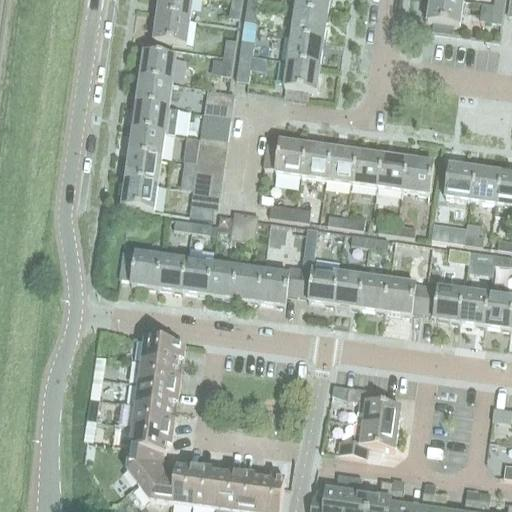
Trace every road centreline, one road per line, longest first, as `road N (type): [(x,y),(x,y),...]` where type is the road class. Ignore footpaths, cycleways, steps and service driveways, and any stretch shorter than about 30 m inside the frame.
road 1 (residential): [(511,493),(217,442),(206,417),(218,333)]
road 2 (tertiary): [(75,313),(64,211),(95,0)]
road 3 (residential): [(218,333),(511,376)]
road 4 (tertiary): [(49,511),(50,410),(75,313)]
road 5 (residential): [(511,90),(384,69),(393,0)]
road 6 (residential): [(75,313),(218,333)]
